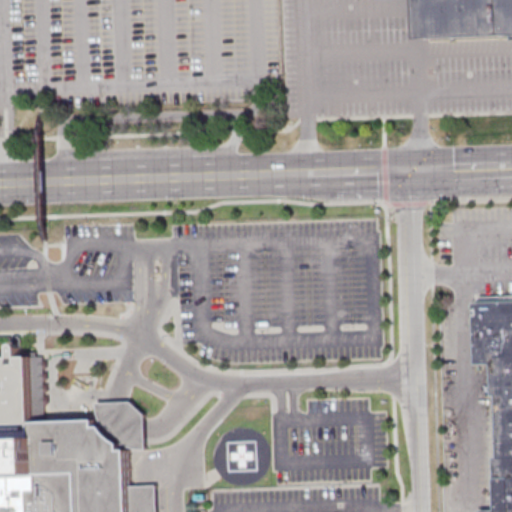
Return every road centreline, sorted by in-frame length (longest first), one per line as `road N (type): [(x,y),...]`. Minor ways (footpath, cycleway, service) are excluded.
road 1 (residential): [(410,169),(422,511)]
road 2 (secondary): [(249,174),(0,182)]
